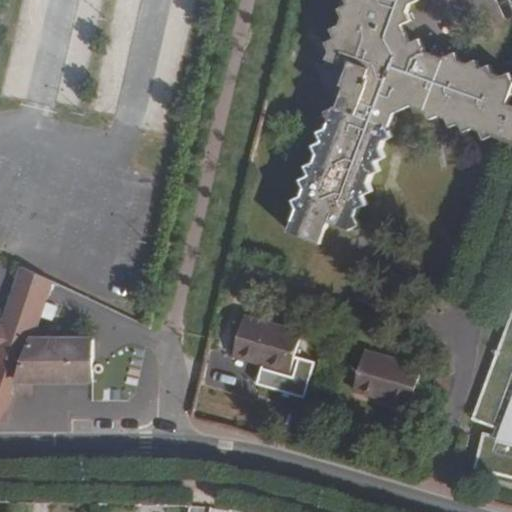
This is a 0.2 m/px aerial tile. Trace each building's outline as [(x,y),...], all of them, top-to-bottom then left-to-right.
[(332,97),(340,93),(345,95),(340,108),(336,107),(336,108),(327,112),(331,120),(328,129),(320,133),(323,141),(323,142),(315,146),(319,154),(315,163),(307,167),(311,175),(310,177),(302,180),(306,188),(303,197),(294,200),(298,208),(289,232),(322,244),(330,222),(351,230),(361,225),(357,216),(360,209),(368,205),(364,197),(365,195),(373,192),(369,183),(373,174),(381,171),(377,163),(377,161),(386,158),(382,149),(385,141),(394,138),(390,129),(396,113),(413,105),(429,111),(432,119),(441,115),(449,118),(453,127),(461,123),(463,123),(466,132),(475,128),(483,131),(486,140),(495,136),(511,142),(511,105),(509,105),(511,94),(511,76),(511,74),(502,78),(495,74),(490,66),(483,70),(481,70),(477,61),(469,65),(461,62),(457,53),(448,57),(447,57),(446,60),(424,52),(425,49),(424,48),(421,39),(411,44),(403,26),(404,24),(412,21),(408,13),(411,4),(419,0),(418,0),(347,0),(349,4),(349,6),(341,9),(345,17),(341,26),(333,29),(337,39),(328,43),(332,52),(327,64),(319,68),(332,97)] [(0,423),(2,423),(12,392),(16,380),(93,380),(93,339),(31,337),(43,306),(13,295),(0,332),(0,423)] [(511,312),(472,419),(495,429),(494,436),(483,433),(474,469),(511,478),(511,312)] [(263,365),(291,373),(296,357),(303,333),(244,317),(234,356),(263,365)] [(355,391),(412,407),(424,368),(367,351),(355,391)] [(291,373),(263,365),(258,384),(305,398),(316,362),(296,357),(291,373)] [(12,392),(92,393),(93,380),(16,380),(12,392)]
